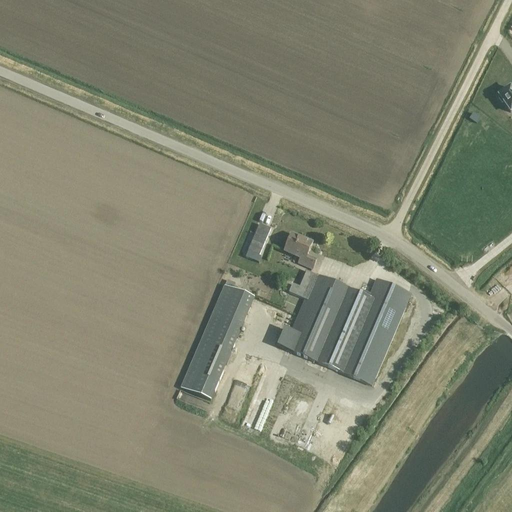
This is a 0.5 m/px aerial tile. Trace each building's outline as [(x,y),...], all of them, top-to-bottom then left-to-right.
[(511,91),(510,89),(505,92),(504,91),(499,95),(500,96),(499,97),(500,98),(498,99),(502,104),(503,103),(510,113),(511,112),(511,91)] [(312,244),(292,235),(285,252),(301,259),(298,264),(312,270),(316,261),(311,259),(310,260),(306,258),(312,244)] [(305,300),(291,332),(304,337),(297,355),(337,373),(372,388),(407,305),(411,296),(377,281),(373,290),(371,295),(360,290),(358,294),(308,273),(298,297),(305,300)] [(211,317),(201,342),(231,354),(241,330),(211,317)] [(231,354),(201,342),(181,389),(211,402),(231,354)] [(263,384),(254,414),(268,418),(276,388),(263,384)]
